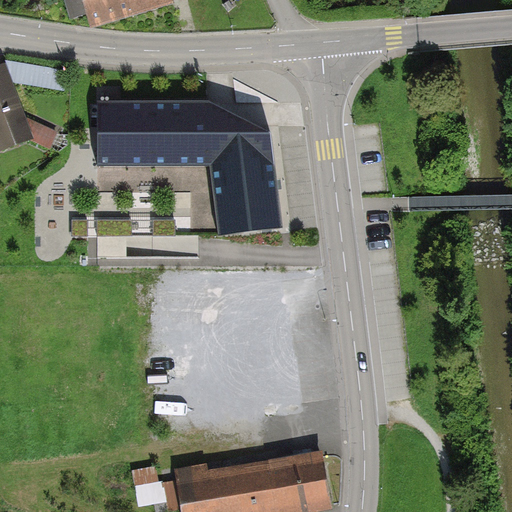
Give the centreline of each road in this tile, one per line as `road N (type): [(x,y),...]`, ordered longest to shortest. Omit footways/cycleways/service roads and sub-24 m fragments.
road 1 (tertiary): [(322,43),(363,415),(362,511)]
road 2 (tertiary): [(0,32),(153,50),(296,45)]
road 3 (tertiary): [(511,29),(322,43)]
